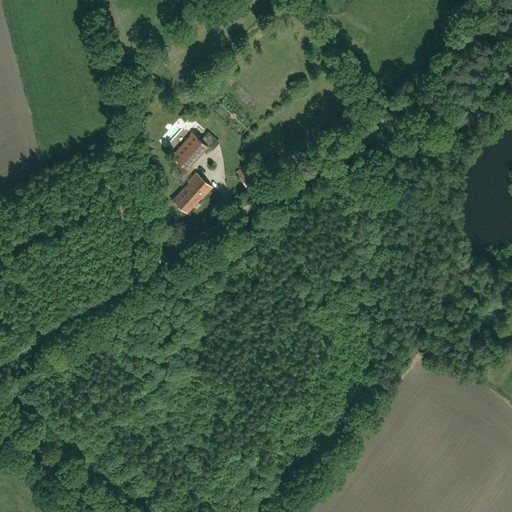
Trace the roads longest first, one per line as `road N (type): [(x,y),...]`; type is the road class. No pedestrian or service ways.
road 1 (track): [(489,0),(424,99),(177,251)]
road 2 (residential): [(0,363),(177,251)]
road 3 (track): [(321,167),(511,93)]
road 4 (track): [(0,419),(104,511)]
